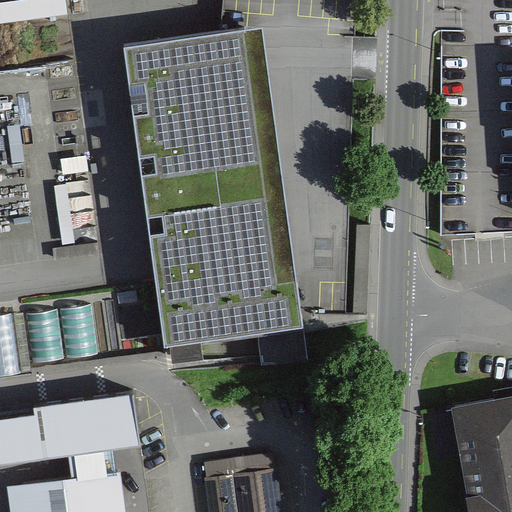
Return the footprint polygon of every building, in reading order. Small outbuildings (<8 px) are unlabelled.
[(0,0),(0,19),(71,11),(70,0),(0,0)] [(319,324),(317,312),(352,311),(354,163),(356,0),(226,0),(225,31),(128,46),(153,209),(173,345),(235,336),(319,324)] [(511,0),(445,0),(450,231),(511,229),(511,0)] [(93,297),(102,355),(168,345),(160,296),(123,302),(121,292),(93,297)] [(94,301),(76,301),(78,354),(96,353),(94,301)] [(33,410),(0,413),(0,458),(138,442),(131,387),(32,400),(33,410)] [(511,511),(511,399),(457,409),(475,511),(511,511)] [(284,511),(278,457),(210,466),(215,511),(284,511)] [(116,511),(110,471),(0,486),(0,511),(116,511)]
